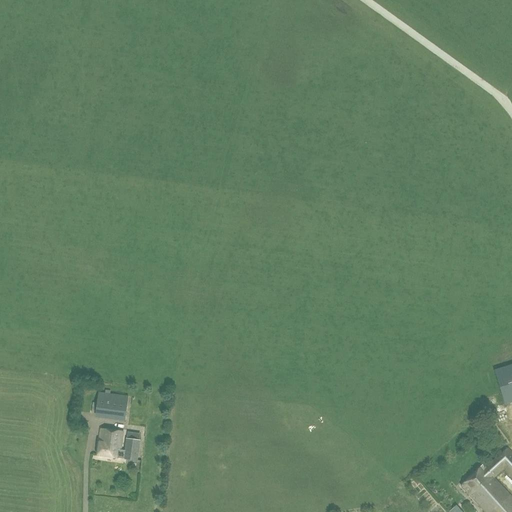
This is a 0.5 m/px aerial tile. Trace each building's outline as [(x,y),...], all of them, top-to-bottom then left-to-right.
[(511,366),(495,372),(505,403),(511,401),(511,366)] [(128,396),(98,393),(96,414),(103,415),(103,414),(126,417),(128,396)] [(101,429),(98,455),(138,461),(140,441),(126,439),(125,451),(120,451),(123,432),(101,429)] [(506,449),(511,444),(511,439),(507,433),(499,440),(506,449)] [(469,494),(485,511),(511,511),(511,498),(493,477),(503,468),(511,477),(511,453),(508,449),(487,468),(484,464),(460,485),(469,495),(469,494)] [(421,481),(414,486),(430,510),(438,505),(421,481)]
